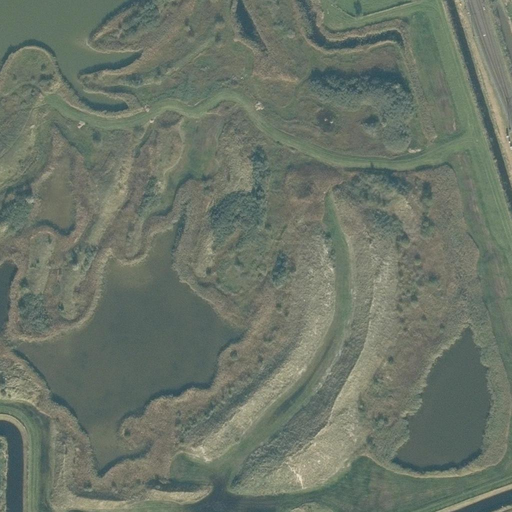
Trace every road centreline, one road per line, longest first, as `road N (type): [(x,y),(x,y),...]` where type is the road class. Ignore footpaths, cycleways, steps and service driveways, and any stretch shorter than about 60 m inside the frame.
road 1 (track): [(323,0),(334,25),(416,5),(435,13),(511,246)]
road 2 (track): [(34,511),(31,427),(14,409),(0,409)]
